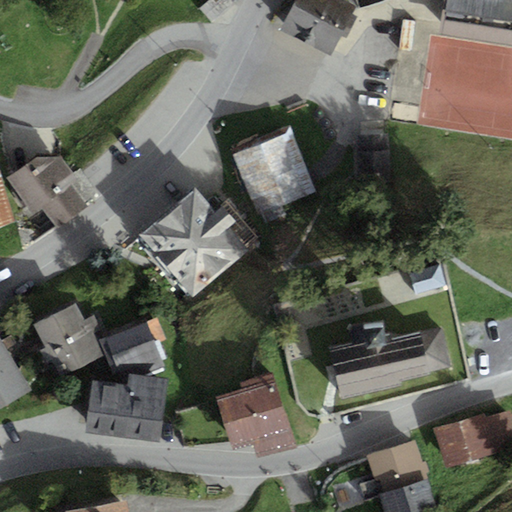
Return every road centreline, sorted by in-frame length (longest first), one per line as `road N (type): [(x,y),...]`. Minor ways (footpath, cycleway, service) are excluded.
road 1 (residential): [(0,472),(81,455),(250,466),(296,460),(511,381)]
road 2 (residential): [(238,45),(205,110),(155,168),(0,279)]
road 3 (residential): [(238,45),(170,34),(75,106),(0,106)]
